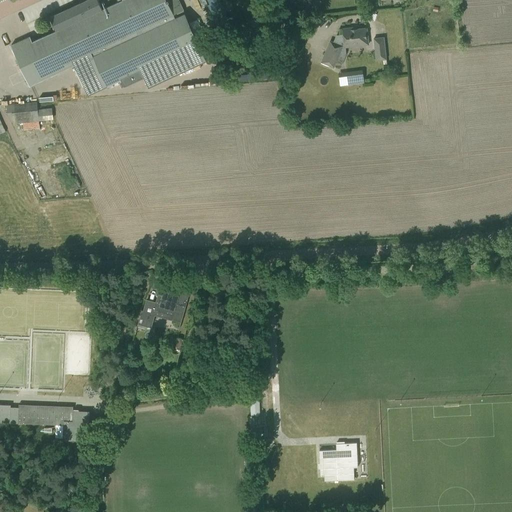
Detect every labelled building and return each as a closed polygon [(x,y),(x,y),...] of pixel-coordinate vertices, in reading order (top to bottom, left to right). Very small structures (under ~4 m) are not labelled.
[(30,36),(11,45),(12,48),(30,86),(93,56),(104,80),(100,81),(103,87),(106,85),(107,86),(121,80),(124,86),(144,77),(149,87),(206,60),(184,12),(176,15),(175,13),(183,9),(178,0),(117,0),(118,2),(102,9),(98,0),(87,0),(84,1),(80,4),(75,6),(50,17),(56,31),(32,42),(30,36)] [(231,25),(219,0),(208,0),(210,4),(208,5),(220,30),(231,25)] [(321,62),(334,67),(342,46),(344,46),(344,47),(359,46),(358,44),(368,43),(367,28),(357,29),(357,27),(342,29),(343,35),(336,36),(334,42),(330,41),(321,62)] [(374,38),(376,60),(386,59),(384,37),(374,38)] [(341,84),(366,83),(365,73),(340,74),(341,84)] [(39,124),(38,110),(37,102),(7,105),(8,117),(15,116),(16,124),(39,124)] [(171,319),(181,322),(189,293),(180,290),(178,295),(163,291),(162,295),(158,294),(153,309),(166,313),(167,308),(174,310),(171,319)] [(138,324),(151,328),(155,314),(142,310),(138,324)] [(251,401),(251,415),(260,415),(260,400),(251,401)] [(0,422),(10,423),(10,405),(0,404),(0,422)] [(90,411),(79,411),(78,409),(75,409),(73,406),(19,404),(19,407),(18,407),(18,423),(63,425),(63,441),(89,441),(90,415),(90,411)] [(320,451),(322,477),(326,477),(326,481),(354,479),(353,467),(357,467),(356,443),(332,444),(332,450),(320,451)]
